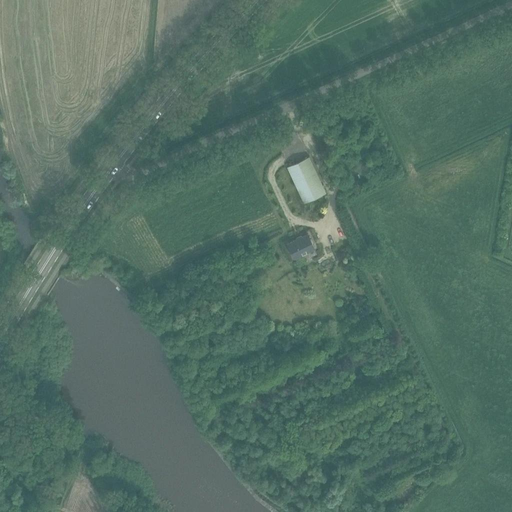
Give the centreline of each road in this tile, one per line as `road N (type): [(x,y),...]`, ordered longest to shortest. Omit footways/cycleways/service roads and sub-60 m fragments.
road 1 (secondary): [(0,340),(109,170),(257,0)]
road 2 (unclassified): [(167,161),(511,5)]
